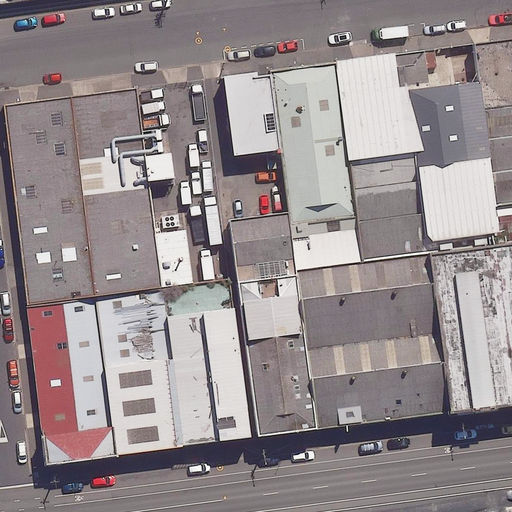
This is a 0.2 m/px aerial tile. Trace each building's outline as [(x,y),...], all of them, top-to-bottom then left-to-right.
[(511,36),(482,40),(487,79),(504,214),(511,213),(511,36)] [(442,43),(410,47),(434,236),(505,227),(504,214),(487,79),(447,84),(442,43)] [(406,51),(339,59),(351,162),(354,161),(418,153),(406,51)] [(339,59),(276,67),(296,221),(358,213),(351,162),(339,59)] [(272,63),(230,68),(240,150),(282,145),(272,63)] [(144,85),(11,102),(35,298),(97,289),(169,281),(161,222),(144,85)] [(430,248),(418,153),(354,161),(366,256),(430,248)] [(258,433),(320,425),(300,264),(293,209),(231,217),(238,272),(258,433)] [(161,222),(169,281),(206,276),(199,217),(161,222)] [(511,400),(511,231),(433,241),(433,248),(453,408),(511,400)] [(320,425),(453,408),(433,248),(430,248),(366,256),(300,264),(320,425)] [(206,276),(169,281),(189,442),(258,433),(238,272),(206,276)] [(169,281),(97,289),(118,451),(189,442),(169,281)] [(97,289),(35,298),(56,459),(118,451),(97,289)] [(379,511),(461,511),(461,502),(379,511)]
